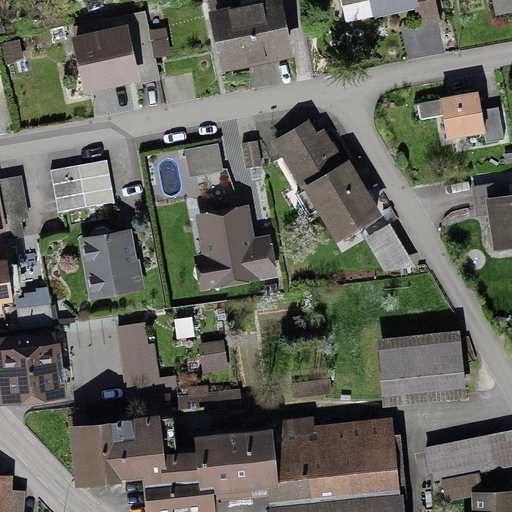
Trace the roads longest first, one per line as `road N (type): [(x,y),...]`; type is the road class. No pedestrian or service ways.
road 1 (residential): [(358,93),(0,148)]
road 2 (residential): [(358,93),(511,375)]
road 3 (residential): [(511,59),(358,93)]
road 4 (residential): [(88,511),(0,420)]
